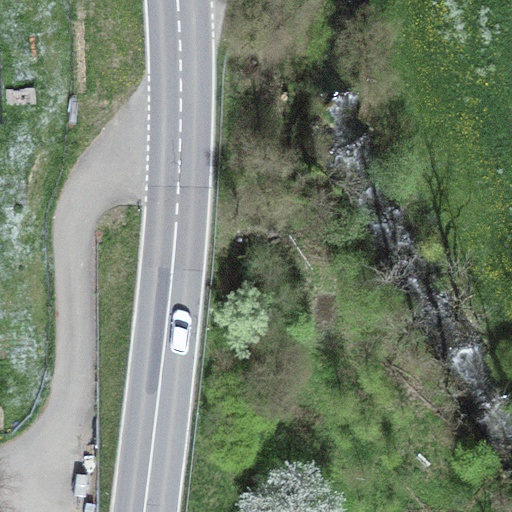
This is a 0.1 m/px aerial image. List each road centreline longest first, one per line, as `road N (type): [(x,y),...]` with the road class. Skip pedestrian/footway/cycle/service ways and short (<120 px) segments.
road 1 (secondary): [(178,0),(182,127),(151,511)]
road 2 (track): [(182,127),(120,152),(80,209),(66,469)]
